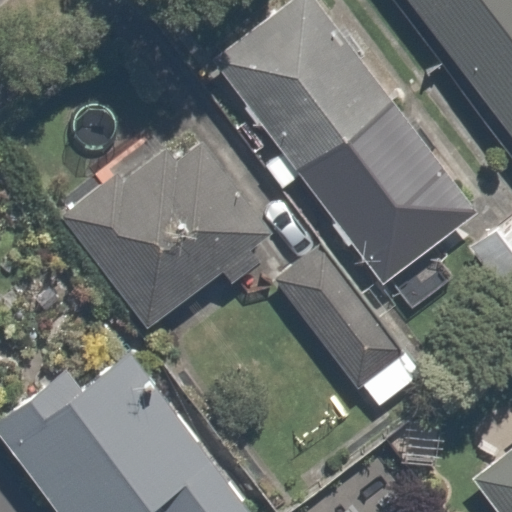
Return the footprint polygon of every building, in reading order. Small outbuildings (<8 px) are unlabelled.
[(471,207),(321,0),(281,0),(205,56),(368,281),(471,207)] [(511,0),(399,0),(511,162),(511,161),(511,0)] [(54,204),(135,320),(208,269),(228,297),(296,250),(195,105),(54,204)] [(511,199),(480,223),(511,266),(511,199)] [(420,370),(323,240),(273,278),(370,408),(420,370)] [(248,511),(108,323),(0,403),(0,441),(52,511),(248,511)] [(511,511),(511,417),(510,419),(511,420),(511,437),(461,475),(488,511),(511,511)]
